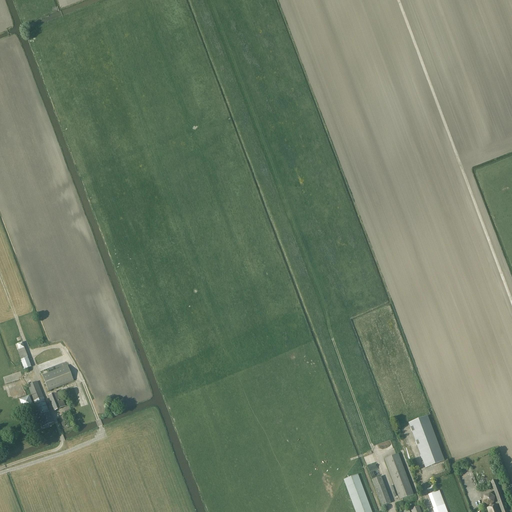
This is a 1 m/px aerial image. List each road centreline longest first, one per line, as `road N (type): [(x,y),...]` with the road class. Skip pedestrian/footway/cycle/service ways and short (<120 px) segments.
road 1 (track): [(511,298),(398,0)]
road 2 (track): [(0,472),(100,437),(97,419)]
